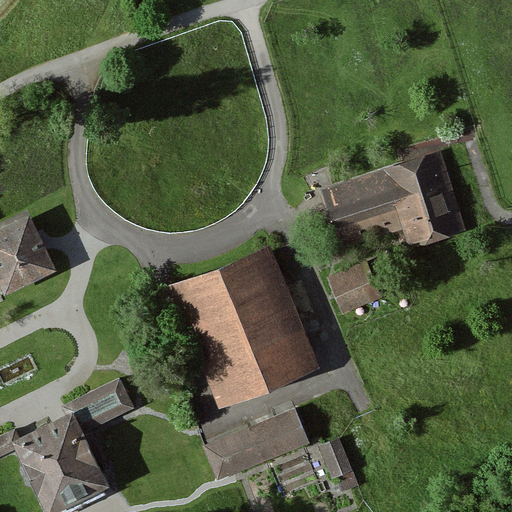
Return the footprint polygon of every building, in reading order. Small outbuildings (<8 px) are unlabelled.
[(460,211),(441,148),(321,185),(340,248),(460,211)] [(0,274),(3,281),(57,253),(30,200),(0,215),(0,274)] [(169,275),(220,391),(318,348),(267,232),(169,275)] [(332,275),(348,309),(383,292),(368,258),(332,275)] [(120,365),(0,425),(0,451),(16,444),(50,511),(60,511),(116,484),(85,422),(136,397),(120,365)] [(294,400),(203,440),(219,475),(310,435),(294,400)] [(339,489),(361,481),(341,428),(319,436),(339,489)]
